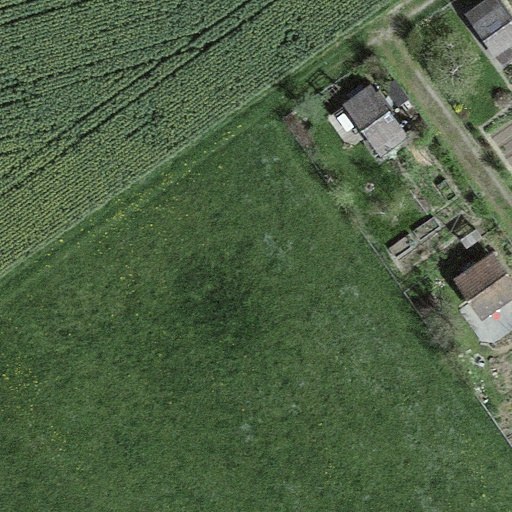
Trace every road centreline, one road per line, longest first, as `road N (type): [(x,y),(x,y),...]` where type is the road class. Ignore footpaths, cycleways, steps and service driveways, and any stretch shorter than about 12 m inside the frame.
road 1 (track): [(379,34),(511,222)]
road 2 (track): [(427,0),(282,102)]
